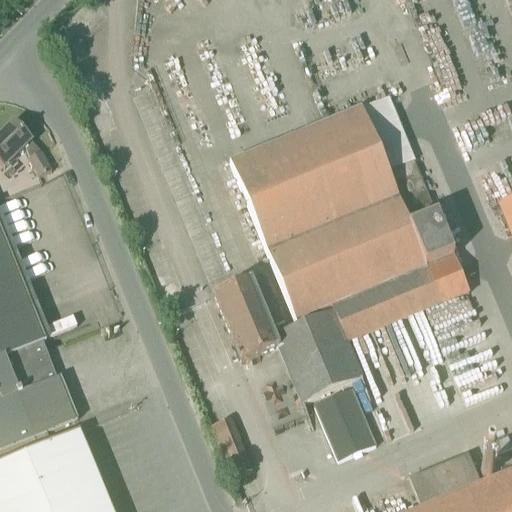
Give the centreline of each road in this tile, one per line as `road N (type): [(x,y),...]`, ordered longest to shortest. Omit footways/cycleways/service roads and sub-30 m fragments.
road 1 (unknown): [(88,0),(252,443),(285,488),(327,481),(511,395)]
road 2 (unclassified): [(216,511),(23,39)]
